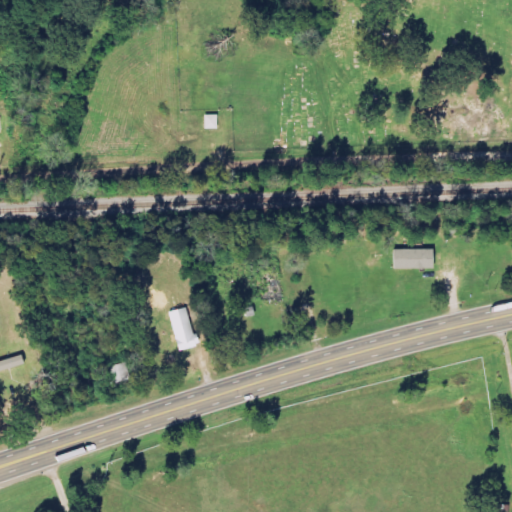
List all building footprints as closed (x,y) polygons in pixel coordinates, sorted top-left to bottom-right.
[(223,115),(210,115),(210,129),(223,129),(223,115)] [(440,269),(441,250),(400,249),(399,269),(440,269)] [(199,336),(192,308),(174,312),(183,351),(206,346),(203,334),(199,336)] [(0,371),(30,365),(28,357),(0,363),(0,371)] [(137,383),(134,363),(117,366),(120,386),(137,383)]
